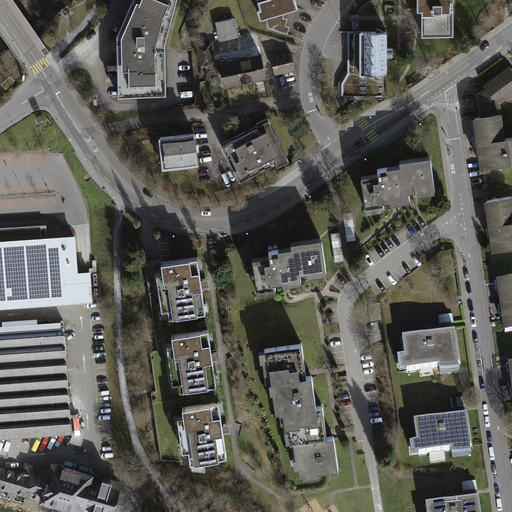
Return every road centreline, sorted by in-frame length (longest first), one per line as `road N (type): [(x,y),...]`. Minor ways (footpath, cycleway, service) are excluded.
road 1 (secondary): [(0,6),(103,158),(161,210),(204,219),(251,211),(339,153)]
road 2 (residential): [(508,511),(464,207)]
road 3 (residential): [(464,207),(348,297),(366,432)]
road 4 (residential): [(464,207),(439,85)]
road 5 (secondary): [(339,153),(439,85)]
